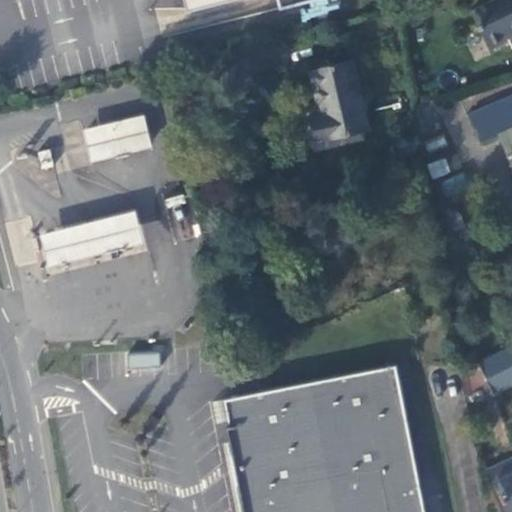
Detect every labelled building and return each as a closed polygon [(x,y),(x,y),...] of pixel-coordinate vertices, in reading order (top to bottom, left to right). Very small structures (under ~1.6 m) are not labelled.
[(178,0),(180,4),(181,10),(226,0),(274,0),(278,8),(315,0),(178,0)] [(511,0),(491,0),(472,9),(491,49),(510,39),(511,42),(511,0)] [(315,142),(370,128),(354,62),(309,72),(320,115),(311,117),(315,142)] [(511,94),(469,113),(481,141),(500,133),(511,159),(511,94)] [(82,131),(89,160),(150,146),(143,117),(82,131)] [(60,228),(40,233),(49,266),(72,261),(144,243),(135,209),(60,228)] [(493,396),(511,387),(511,349),(511,350),(478,365),(493,396)] [(159,366),(158,352),(128,353),(129,367),(159,366)] [(420,511),(392,372),(217,401),(240,511),(420,511)] [(511,451),(485,464),(492,480),(511,470),(507,462),(511,459),(511,451)] [(508,511),(511,510),(511,459),(507,462),(511,470),(492,480),(507,511),(508,511)]
